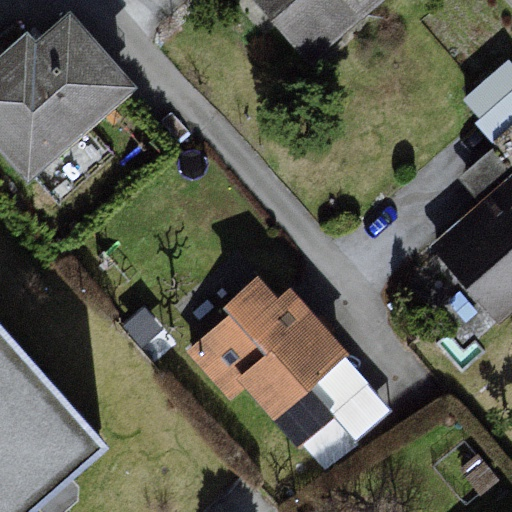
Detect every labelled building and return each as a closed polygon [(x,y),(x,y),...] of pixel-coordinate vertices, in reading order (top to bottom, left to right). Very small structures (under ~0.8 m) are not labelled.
[(258,0),(316,66),(394,0),(258,0)] [(39,36),(0,68),(0,135),(44,181),(138,90),(82,18),(48,50),(39,36)] [(511,183),(434,243),(507,324),(511,319),(511,183)] [(263,277),(196,352),(230,402),(250,392),(298,454),(337,427),(313,392),(350,358),(291,282),(263,277)] [(0,284),(0,511),(45,511),(132,439),(0,284)]
